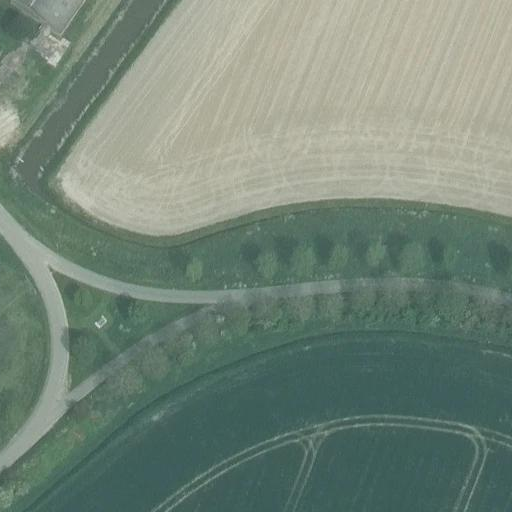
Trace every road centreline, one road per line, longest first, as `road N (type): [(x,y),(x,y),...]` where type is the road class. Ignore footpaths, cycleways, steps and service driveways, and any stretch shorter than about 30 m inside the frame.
road 1 (unclassified): [(253,299),(411,284),(511,301)]
road 2 (unclassified): [(43,424),(139,349),(253,299)]
road 3 (unclassified): [(253,299),(173,299),(115,287),(27,250)]
road 4 (unclassified): [(27,250),(55,307),(61,341),(60,378),(43,424)]
